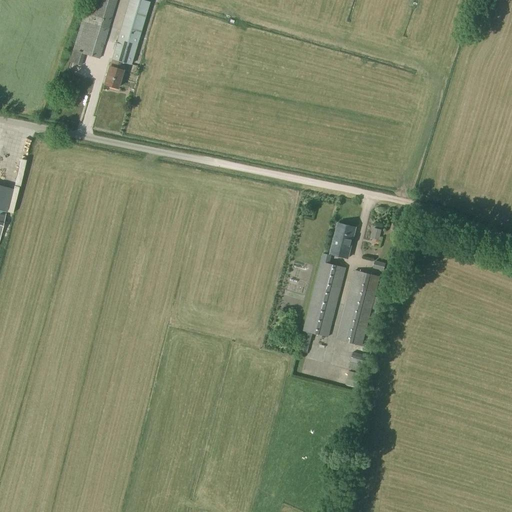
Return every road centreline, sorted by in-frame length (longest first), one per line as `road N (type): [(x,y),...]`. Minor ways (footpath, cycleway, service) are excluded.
road 1 (track): [(511,239),(390,198),(208,162)]
road 2 (unclassified): [(208,162),(0,120)]
